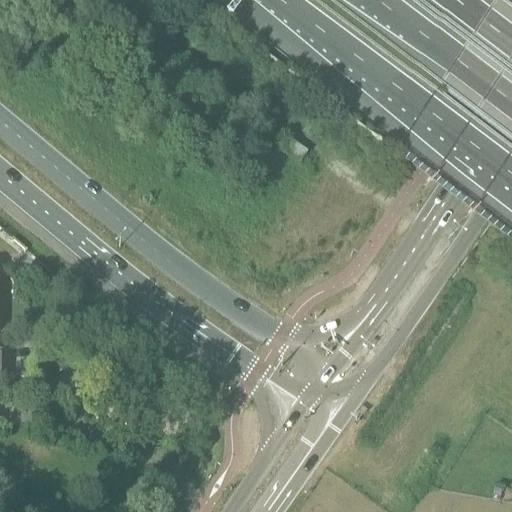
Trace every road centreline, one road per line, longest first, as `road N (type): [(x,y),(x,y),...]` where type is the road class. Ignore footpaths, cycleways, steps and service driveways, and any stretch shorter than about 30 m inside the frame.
road 1 (secondary): [(328,371),(187,275),(0,119)]
road 2 (secondary): [(0,174),(302,406)]
road 3 (secondary): [(511,102),(328,371)]
road 4 (motorway): [(281,0),(511,174)]
road 5 (secondary): [(358,394),(511,173)]
road 6 (motorway): [(374,0),(511,102)]
road 7 (secondary): [(302,406),(230,511)]
